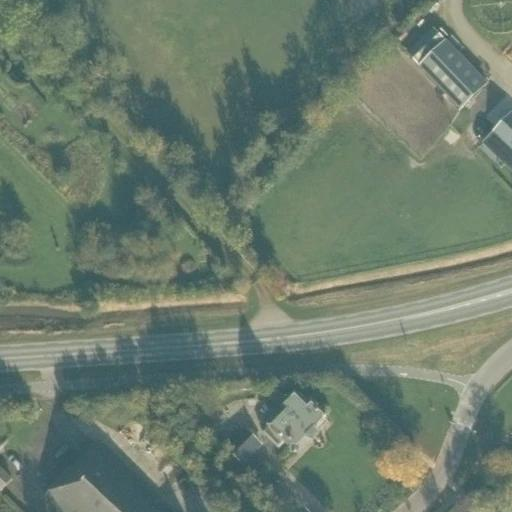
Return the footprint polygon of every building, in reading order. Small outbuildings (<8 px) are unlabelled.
[(418,68),(444,42),(432,29),(405,54),(418,68)] [(444,42),(418,68),(460,111),(486,86),(444,42)] [(511,117),(509,115),(503,121),(491,133),(510,151),(511,152),(511,117)] [(255,389),(217,393),(218,403),(256,399),(255,389)] [(267,426),(260,433),(278,450),(284,443),(290,448),(290,456),(300,455),(300,447),(325,422),(325,414),(309,399),(305,404),(293,392),(285,400),(276,392),(265,403),(277,415),(267,426)] [(194,430),(218,453),(224,446),(200,423),(194,430)] [(242,467),(263,446),(244,428),(224,449),(242,467)] [(168,511),(157,501),(111,457),(95,443),(60,479),(44,495),(62,511),(168,511)] [(0,492),(0,493),(12,480),(0,468),(0,492)] [(210,498),(200,488),(188,499),(198,510),(210,498)]
